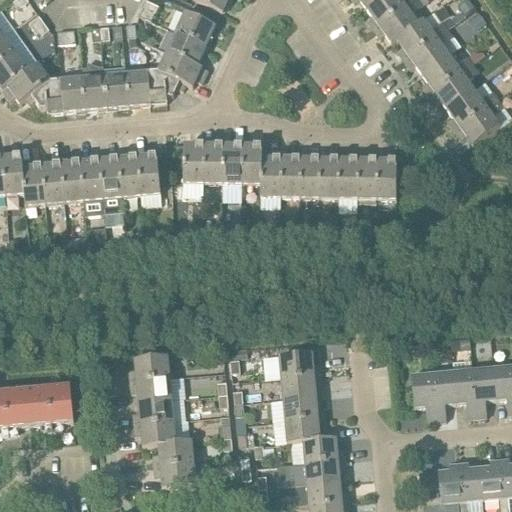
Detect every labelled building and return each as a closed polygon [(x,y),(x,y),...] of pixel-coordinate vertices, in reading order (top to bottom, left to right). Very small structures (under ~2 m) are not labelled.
[(24,0),(23,0),(14,6),(19,13),(29,6),(24,0)] [(223,17),(230,0),(193,0),(193,3),(223,17)] [(349,0),(355,7),(360,4),(366,12),(382,0),(349,0)] [(415,0),(382,0),(366,12),(372,20),(367,24),(373,33),(417,2),(415,0)] [(417,2),(373,33),(380,43),(385,39),(392,48),(397,44),(397,43),(418,28),(418,27),(411,18),(423,9),(417,2)] [(475,13),(468,3),(458,9),(465,20),(475,13)] [(144,12),(156,18),(159,11),(148,5),(144,12)] [(404,65),(448,33),(461,23),(457,17),(451,20),(443,9),(418,27),(418,28),(397,43),(397,44),(403,52),(397,56),(404,65)] [(156,18),(144,12),(140,20),(152,26),(156,18)] [(176,37),(206,51),(216,30),(186,16),(176,37)] [(467,24),(474,34),(485,26),(478,16),(467,24)] [(35,35),(44,28),(40,22),(30,28),(35,35)] [(44,28),(35,35),(39,41),(49,35),(44,28)] [(135,29),(126,30),(127,43),(136,42),(135,29)] [(121,31),(113,32),(114,44),(122,43),(121,31)] [(100,33),(101,45),(109,44),(108,32),(100,33)] [(101,45),(100,33),(92,34),(93,46),(101,45)] [(422,78),(449,59),(442,49),(453,41),(448,33),(404,65),(411,74),(416,70),(422,78)] [(67,48),(66,36),(58,37),(59,49),(67,48)] [(66,36),(67,48),(75,48),(74,36),(66,36)] [(197,69),(206,51),(176,37),(167,56),(197,70),(197,69)] [(0,42),(0,68),(16,57),(4,39),(0,42)] [(468,60),(473,68),(485,59),(482,55),(473,56),(468,60)] [(167,56),(158,75),(158,77),(183,87),(193,92),(196,85),(202,87),(206,79),(200,77),(202,72),(197,69),(197,70),(167,56)] [(29,75),(29,74),(16,57),(0,68),(0,90),(3,94),(8,91),(8,90),(29,75)] [(429,100),(473,68),(468,60),(456,69),(449,59),(422,78),(428,87),(423,91),(429,100)] [(29,102),(51,86),(51,85),(38,68),(29,74),(29,75),(8,90),(8,91),(10,94),(5,98),(10,105),(16,101),(20,108),(29,102)] [(447,114),(474,94),(467,84),(479,76),(473,68),(429,100),(436,109),(441,105),(447,114)] [(183,87),(158,77),(158,75),(148,76),(150,103),(151,103),(173,101),(177,92),(180,94),(183,87)] [(126,78),(129,111),(151,109),(151,103),(150,103),(148,76),(126,78)] [(107,113),(129,111),(126,78),(104,80),(107,113)] [(86,115),(107,113),(104,80),(83,82),(86,115)] [(64,117),(86,115),(83,82),(61,84),(64,111),(63,111),(64,117)] [(61,84),(51,85),(51,86),(29,102),(33,107),(36,105),(41,113),(63,111),(64,111),(61,84)] [(455,135),(498,103),(493,96),(481,104),(474,94),(447,114),(453,122),(448,126),(455,135)] [(498,103),(455,135),(461,144),(467,140),(473,149),(500,130),(492,119),(504,111),(498,103)] [(184,188),(203,188),(204,150),(184,150),(184,188)] [(203,188),(223,188),(224,151),(204,150),(203,188)] [(223,188),(242,189),(243,151),(224,151),(223,188)] [(243,151),(242,189),(261,189),(262,164),(263,163),(263,151),(243,151)] [(138,162),(142,200),(161,198),(158,160),(138,162)] [(25,199),(23,173),(22,161),(3,163),(6,200),(24,199),(25,199)] [(123,202),(142,200),(138,162),(119,164),(123,202)] [(281,164),(263,163),(262,164),(261,189),(260,201),(281,201),(281,164)] [(123,202),(119,164),(100,166),(103,203),(123,202)] [(281,201),(300,202),(301,164),(281,164),(281,201)] [(300,202),(319,202),(320,165),(301,164),(300,202)] [(320,165),(319,202),(339,203),(339,165),(320,165)] [(339,165),(339,203),(358,203),(359,165),(339,165)] [(359,165),(358,203),(377,203),(378,166),(359,165)] [(103,203),(100,166),(80,168),(84,205),(103,203)] [(378,166),(377,203),(397,204),(397,166),(378,166)] [(84,205),(80,168),(61,169),(65,207),(84,205)] [(65,207),(61,169),(42,171),(45,209),(65,207)] [(25,211),(45,209),(42,171),(23,173),(25,199),(24,199),(25,211)] [(155,240),(154,230),(144,231),(145,241),(155,240)] [(134,242),(133,233),(125,234),(126,243),(134,242)] [(18,241),(9,241),(11,253),(19,252),(18,241)] [(470,353),(469,343),(450,345),(451,354),(470,353)] [(229,355),(230,365),(239,364),(246,363),(245,353),(229,355)] [(216,368),(224,367),(223,355),(215,356),(216,368)] [(279,360),(281,383),(321,379),(320,368),(313,368),(312,357),(279,360)] [(130,386),(170,382),(168,360),(135,363),(136,374),(129,375),(130,386)] [(232,377),(240,376),(239,364),(230,365),(232,377)] [(511,419),(511,371),(494,374),(496,405),(507,404),(509,420),(511,419)] [(473,375),(478,422),(487,422),(486,406),(496,405),(494,374),(473,375)] [(453,377),(456,409),(467,408),(468,423),(478,422),(473,375),(453,377)] [(433,379),(437,426),(446,425),(445,410),(456,409),(453,377),(433,379)] [(321,379),(281,383),(283,404),(316,401),(315,391),(322,390),(321,379)] [(427,427),(437,426),(433,379),(411,381),(414,413),(426,411),(427,427)] [(172,404),(170,382),(130,386),(131,397),(138,397),(139,407),(172,404)] [(218,387),(219,400),(227,399),(226,386),(218,387)] [(0,433),(74,427),(71,392),(0,398),(0,433)] [(233,396),(234,409),(243,408),(242,395),(233,396)] [(227,399),(219,400),(220,412),(228,411),(227,399)] [(316,401),(283,404),(285,425),(325,422),(324,411),(317,411),(316,401)] [(172,404),(139,407),(140,417),(133,418),(134,429),(174,426),(172,404)] [(243,408),(234,409),(236,421),(245,420),(243,408)] [(325,422),(285,425),(287,448),(303,447),(303,446),(320,444),(319,434),(326,433),(325,422)] [(176,448),(176,446),(174,426),(134,429),(135,441),(142,440),(143,451),(159,450),(159,449),(176,448)] [(221,430),(223,443),(231,442),(230,430),(221,430)] [(239,452),(247,451),(246,438),(237,439),(239,452)] [(231,442),(223,443),(224,455),(233,454),(231,442)] [(305,468),(345,464),(344,453),(337,453),(336,442),(320,444),(303,446),(303,447),(305,468)] [(191,444),(176,446),(176,448),(159,449),(159,450),(160,459),(153,459),(154,471),(194,467),(191,444)] [(263,453),(263,450),(255,450),(256,463),(264,462),(272,461),(272,452),(263,453)] [(240,462),(242,485),(251,484),(249,461),(240,462)] [(307,489),(340,486),(339,476),(346,475),(345,464),(305,468),(307,489)] [(499,511),(508,511),(508,503),(511,502),(511,470),(510,471),(509,466),(500,467),(503,503),(499,504),(499,511)] [(194,467),(154,471),(155,482),(162,481),(163,492),(196,489),(194,467)] [(480,474),(483,505),(499,504),(503,503),(500,467),(490,467),(491,473),(480,474)] [(458,511),(467,511),(467,507),(483,505),(480,474),(469,475),(469,469),(459,470),(462,507),(458,507),(458,511)] [(441,509),(458,507),(462,507),(459,470),(450,471),(450,476),(438,478),(441,509)] [(259,493),(274,492),(275,492),(274,482),(266,483),(266,480),(258,481),(259,493)] [(341,496),(340,486),(307,489),(309,511),(349,507),(348,496),(341,496)] [(274,492),(259,493),(260,506),(268,505),(268,503),(275,503),(274,492)]
